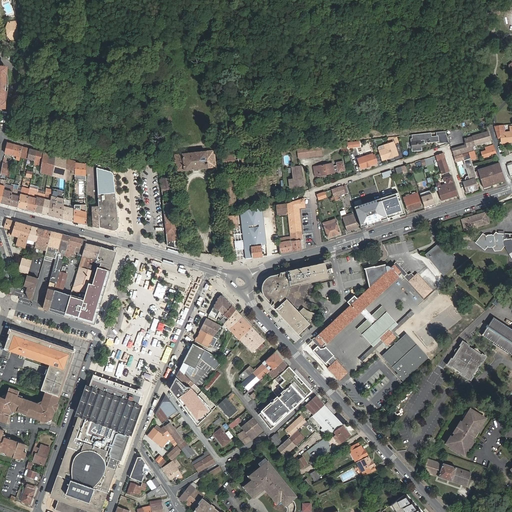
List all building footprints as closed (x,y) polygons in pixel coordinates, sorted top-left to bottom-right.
[(19,38),(16,21),(8,22),(6,27),(7,35),(11,39),(19,38)] [(503,125),(494,126),(497,136),(501,136),(501,143),(511,141),(511,125),(509,126),(510,132),(504,133),(503,125)] [(411,139),(412,151),(421,150),(420,141),(424,140),(424,143),(437,142),(437,144),(449,143),(446,132),(436,133),(437,137),(428,138),(428,134),(414,135),(415,139),(411,139)] [(469,138),(472,146),(475,145),(490,141),(487,132),(472,136),(473,136),(469,138)] [(384,150),(379,152),(382,160),(394,157),(393,156),(397,154),(393,142),(384,145),(385,149),(384,150)] [(14,144),(8,143),(5,153),(12,155),(14,144)] [(22,146),(14,144),(12,155),(17,156),(16,159),(20,160),(20,156),(22,146)] [(322,155),(321,145),(317,146),(304,147),(305,156),(318,155),(322,155)] [(30,149),(22,146),(20,156),(28,158),(30,149)] [(486,151),(481,152),(483,158),(488,156),(495,154),(492,146),(485,148),(486,151)] [(36,150),(30,149),(28,158),(35,159),(36,150)] [(44,152),(36,150),(35,159),(34,163),(42,165),(44,152)] [(214,150),(176,154),(178,171),(216,166),(214,150)] [(246,153),(221,156),(223,166),(247,163),(246,153)] [(463,182),(466,192),(478,189),(475,178),(477,178),(475,172),(471,160),(469,153),(454,157),(456,162),(463,160),(463,158),(466,157),(467,160),(463,161),(468,176),(466,176),(464,179),(465,181),(463,182)] [(56,156),(49,154),(46,170),(53,172),(56,156)] [(372,154),(358,159),(361,169),(375,164),(372,154)] [(443,154),(431,157),(433,162),(439,160),(440,163),(439,164),(442,173),(449,171),(443,154)] [(67,159),(56,156),(53,172),(66,175),(67,159)] [(76,163),(76,161),(67,159),(66,175),(65,179),(70,179),(71,168),(73,168),(72,173),(75,173),(76,163)] [(171,177),(169,162),(154,164),(155,174),(160,173),(165,224),(175,222),(171,177)] [(333,164),(313,167),(315,176),(335,173),(334,170),(338,170),(338,172),(344,171),(343,162),(337,163),(337,166),(333,167),(333,164)] [(86,180),(86,164),(76,163),(75,173),(75,179),(86,180)] [(477,178),(480,177),(483,187),(505,180),(499,163),(478,170),(478,171),(475,172),(477,178)] [(288,178),(289,186),(303,185),(302,177),(301,177),(300,166),(292,166),(292,178),(288,178)] [(111,172),(110,170),(96,167),(98,207),(116,205),(113,174),(113,173),(111,172)] [(238,226),(231,170),(223,171),(229,227),(232,227),(238,226)] [(451,176),(443,178),(445,182),(445,184),(440,186),(438,182),(435,183),(437,187),(436,188),(435,189),(436,190),(437,191),(438,190),(442,201),(457,196),(451,176)] [(360,182),(350,186),(356,204),(359,203),(356,194),(363,191),(360,182)] [(395,183),(377,189),(384,210),(402,205),(395,183)] [(18,185),(14,184),(14,186),(10,205),(14,206),(18,207),(21,191),(17,190),(18,185)] [(7,186),(5,186),(1,202),(3,203),(10,205),(14,186),(11,186),(11,188),(7,187),(7,186)] [(50,196),(48,215),(63,218),(64,200),(65,189),(52,186),(50,196)] [(331,190),(333,197),(346,193),(344,186),(343,186),(342,186),(331,190)] [(420,193),(424,206),(434,203),(430,190),(420,193)] [(26,192),(21,191),(18,207),(21,208),(27,209),(29,193),(26,192)] [(38,195),(29,193),(27,209),(36,211),(38,195)] [(38,195),(36,211),(43,213),(45,195),(38,193),(38,195)] [(417,193),(403,198),(408,211),(421,207),(417,193)] [(302,232),(299,207),(306,206),(305,198),(286,203),(288,217),(290,233),(302,232)] [(64,200),(63,218),(74,221),(74,206),(68,205),(69,201),(64,200)] [(286,203),(277,205),(278,215),(283,215),(283,217),(288,217),(286,203)] [(74,221),(87,225),(87,212),(87,209),(87,208),(86,208),(86,204),(74,204),(74,206),(74,221)] [(98,211),(99,227),(113,231),(115,231),(116,230),(117,230),(118,229),(118,228),(118,227),(116,205),(98,207),(98,211)] [(365,214),(363,210),(360,211),(361,216),(362,215),(366,225),(383,219),(378,205),(374,206),(375,206),(367,209),(368,213),(365,214)] [(262,207),(239,209),(245,258),(263,257),(261,246),(266,244),(262,207)] [(98,211),(87,208),(87,209),(87,212),(92,213),(93,226),(99,228),(99,227),(98,211)] [(464,227),(465,229),(488,222),(485,212),(462,220),(464,227)] [(353,214),(343,217),(347,231),(358,228),(353,214)] [(335,218),(323,223),(324,226),(328,238),(341,233),(336,221),(335,218)] [(16,222),(7,219),(5,227),(13,229),(12,235),(18,237),(16,245),(25,247),(27,242),(31,226),(16,221),(16,222)] [(175,222),(165,224),(168,245),(178,248),(175,222)] [(27,242),(35,244),(37,236),(35,235),(38,227),(31,226),(27,242)] [(35,244),(35,246),(47,249),(52,231),(38,227),(35,235),(37,236),(35,244)] [(47,249),(43,263),(44,264),(45,261),(54,263),(61,233),(52,231),(47,249)] [(302,239),(302,232),(290,233),(290,234),(292,251),(302,249),(301,239),(302,239)] [(54,263),(42,309),(48,311),(54,291),(59,271),(60,268),(64,254),(70,236),(61,233),(54,263)] [(511,234),(505,234),(498,233),(494,233),(493,235),(491,233),(483,233),(482,235),(481,234),(478,233),(476,238),(476,242),(482,246),(485,246),(486,245),(487,246),(492,246),(493,250),(500,249),(502,246),(504,246),(506,250),(509,253),(508,263),(511,260),(511,234)] [(290,234),(288,234),(289,237),(281,238),(280,235),(278,236),(280,253),(292,251),(290,234)] [(71,256),(71,253),(73,254),(74,251),(78,252),(82,239),(70,236),(64,254),(71,256)] [(443,242),(439,245),(434,237),(428,241),(434,249),(427,254),(443,276),(459,263),(443,242)] [(82,239),(78,252),(83,253),(86,243),(87,240),(82,239)] [(99,246),(86,243),(83,253),(73,287),(81,289),(80,293),(85,294),(93,266),(95,261),(99,246)] [(110,271),(116,250),(99,246),(95,261),(93,266),(110,271)] [(31,260),(22,257),(18,270),(27,273),(31,260)] [(353,296),(348,301),(347,303),(349,306),(347,307),(315,337),(322,344),(323,346),(359,313),(373,328),(364,336),(372,344),(380,337),(381,338),(362,356),(359,359),(362,361),(365,358),(381,344),(388,352),(387,353),(383,357),(400,375),(399,376),(403,380),(423,361),(427,358),(406,335),(403,338),(402,339),(394,331),(415,313),(412,310),(390,331),(388,329),(395,323),(388,315),(380,322),(377,322),(364,308),(399,276),(402,273),(424,297),(435,287),(430,282),(427,284),(417,273),(414,276),(411,273),(409,275),(396,262),(394,264),(385,272),(384,264),(374,266),(372,258),(367,259),(369,267),(364,268),(368,288),(356,299),(353,296)] [(329,278),(325,262),(280,272),(279,277),(277,276),(276,276),(274,276),(273,276),(271,277),(270,277),(268,278),(267,279),(266,280),(265,281),(264,283),(263,284),(263,286),(263,287),(263,289),(263,290),(263,292),(264,293),(265,295),(266,296),(267,297),(268,298),(269,299),(271,300),(272,300),(270,304),(298,334),(315,318),(304,307),(299,311),(287,298),(290,286),(301,283),(301,284),(329,278)] [(79,313),(77,319),(95,325),(110,271),(93,266),(85,294),(81,306),(79,313)] [(63,289),(67,274),(60,272),(56,287),(63,289)] [(32,300),(39,277),(27,274),(24,284),(28,285),(26,291),(29,299),(32,300)] [(70,295),(54,291),(48,311),(64,315),(70,295)] [(219,295),(209,315),(215,318),(217,315),(219,316),(217,319),(219,321),(220,320),(224,323),(236,309),(222,295),(219,295)] [(75,304),(73,311),(79,313),(81,306),(75,304)] [(236,309),(224,323),(229,328),(242,316),(236,309)] [(71,317),(77,319),(79,313),(73,311),(71,317)] [(511,324),(510,327),(491,314),(478,334),(511,354),(511,324)] [(242,316),(229,328),(237,337),(236,338),(239,341),(240,339),(242,336),(252,326),(242,316)] [(201,330),(213,337),(222,326),(207,318),(201,330)] [(262,343),(264,340),(252,326),(242,336),(240,339),(252,352),(258,347),(260,349),(265,346),(262,343)] [(46,391),(60,396),(76,351),(11,328),(5,347),(50,363),(41,389),(46,391)] [(201,330),(195,340),(207,347),(213,337),(201,330)] [(453,356),(448,364),(471,377),(476,368),(484,355),(462,341),(453,356)] [(214,369),(220,362),(210,353),(194,344),(180,370),(189,379),(200,359),(214,369)] [(312,351),(324,364),(332,356),(325,348),(324,349),(320,349),(317,346),(312,351)] [(283,360),(275,352),(256,369),(245,380),(241,383),(248,390),(270,370),(270,371),(274,368),(283,360)] [(289,366),(283,360),(274,368),(270,371),(273,374),(271,375),(275,379),(289,366)] [(335,361),(328,367),(339,379),(348,372),(340,364),(339,365),(335,361)] [(256,369),(255,368),(253,370),(250,366),(240,375),(245,380),(256,369)] [(293,371),(289,366),(275,379),(279,384),(293,371)] [(177,376),(186,385),(187,384),(191,387),(194,383),(189,379),(180,370),(177,376)] [(312,391),(293,371),(279,384),(284,389),(258,413),(271,428),(312,391)] [(133,407),(136,399),(95,384),(92,393),(88,391),(81,413),(82,413),(52,495),(60,498),(56,509),(64,511),(90,511),(91,509),(98,511),(128,430),(129,430),(137,409),(133,407)] [(4,397),(0,396),(0,420),(6,423),(9,416),(9,414),(16,412),(17,410),(27,414),(26,415),(50,423),(60,396),(46,391),(42,400),(36,402),(16,396),(18,390),(8,386),(4,397)] [(318,410),(324,404),(316,395),(305,405),(313,414),(318,410)] [(161,423),(178,410),(169,398),(164,398),(156,415),(161,423)] [(218,404),(230,417),(237,410),(225,398),(218,404)] [(318,410),(321,414),(316,418),(329,434),(334,431),(343,424),(324,404),(318,410)] [(448,443),(466,454),(471,447),(469,446),(486,418),(483,416),(485,413),(481,409),(476,408),(475,411),(472,409),(454,436),(452,435),(448,443)] [(236,415),(227,423),(230,427),(239,419),(236,415)] [(281,441),(275,434),(270,438),(278,447),(277,448),(282,453),(284,455),(287,453),(305,436),(298,429),(306,421),(301,415),(286,429),(291,435),(288,438),(286,436),(281,441)] [(252,439),(250,436),(260,428),(253,418),(242,427),(245,430),(237,435),(245,444),(252,439)] [(176,429),(168,419),(162,423),(163,425),(164,426),(165,426),(170,433),(176,429)] [(334,431),(336,434),(333,436),(335,438),(339,443),(351,435),(343,424),(334,431)] [(147,435),(162,447),(168,439),(172,436),(164,426),(163,425),(161,428),(156,425),(154,427),(147,435)] [(221,428),(214,434),(223,446),(230,440),(221,428)] [(0,452),(20,460),(21,457),(24,458),(26,453),(24,449),(26,444),(3,436),(2,434),(4,430),(0,429),(0,452)] [(189,447),(176,429),(170,433),(184,452),(188,457),(194,452),(190,447),(189,447)] [(358,442),(349,448),(355,460),(367,454),(365,449),(364,450),(361,445),(360,446),(358,442)] [(36,447),(37,444),(35,444),(32,453),(36,454),(33,461),(44,464),(49,448),(41,445),(40,448),(36,447)] [(167,455),(171,460),(181,450),(176,446),(167,455)] [(204,454),(192,462),(194,465),(198,471),(215,461),(207,450),(203,453),(204,454)] [(369,456),(357,462),(364,475),(376,470),(374,466),(375,465),(373,460),(371,461),(369,456)] [(148,474),(150,468),(143,457),(139,458),(132,478),(142,482),(146,473),(148,474)] [(307,464),(303,457),(298,460),(302,467),(307,464)] [(165,465),(162,467),(170,479),(175,476),(180,472),(176,467),(179,465),(175,459),(172,461),(171,460),(168,463),(165,465)] [(281,501),(285,506),(293,500),(290,497),(294,494),(266,459),(259,464),(261,466),(249,475),(252,479),(244,486),(253,497),(262,490),(260,488),(263,485),(278,504),(281,501)] [(424,471),(467,486),(472,472),(443,463),(428,459),(424,471)] [(208,473),(210,476),(221,469),(219,467),(208,473)] [(29,469),(27,475),(34,478),(36,472),(29,469)] [(319,477),(315,470),(311,473),(314,480),(319,477)] [(147,494),(149,498),(154,494),(156,497),(160,496),(168,494),(156,477),(152,480),(151,481),(150,480),(146,482),(152,491),(147,494)] [(144,491),(147,484),(143,482),(141,486),(131,482),(128,490),(127,493),(134,495),(135,493),(140,495),(141,490),(144,491)] [(34,490),(35,487),(26,484),(21,500),(30,503),(34,491),(34,490)] [(195,488),(190,484),(186,489),(184,488),(183,489),(182,491),(184,492),(180,498),(184,501),(195,488)] [(202,496),(204,495),(195,488),(184,501),(194,509),(198,503),(197,502),(202,496)] [(407,511),(416,504),(406,493),(390,505),(396,511),(407,511)] [(221,511),(214,506),(214,505),(202,496),(197,502),(198,503),(194,509),(193,510),(194,511),(221,511)] [(163,511),(162,504),(161,500),(149,501),(151,507),(151,511),(163,511)]
